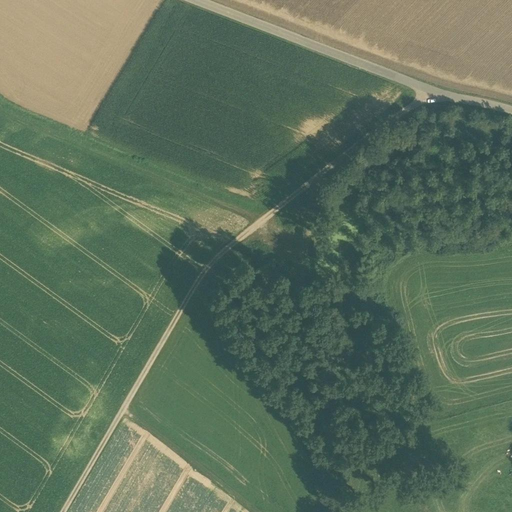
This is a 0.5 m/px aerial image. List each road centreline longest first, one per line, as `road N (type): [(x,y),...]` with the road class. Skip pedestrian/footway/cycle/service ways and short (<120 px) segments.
road 1 (track): [(73,511),(217,268),(270,225)]
road 2 (unclassified): [(184,0),(428,97),(511,116)]
road 3 (track): [(270,225),(0,108)]
road 4 (track): [(270,225),(428,97)]
